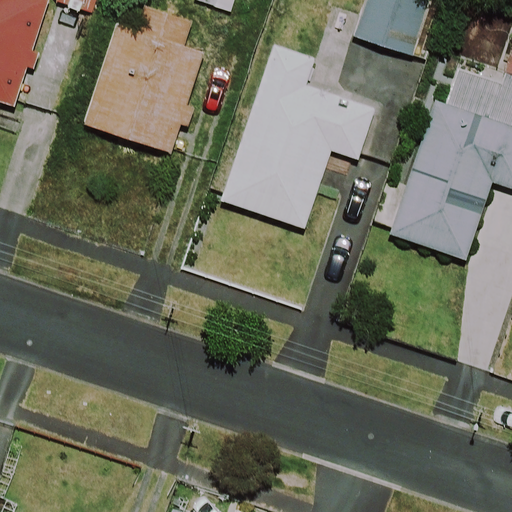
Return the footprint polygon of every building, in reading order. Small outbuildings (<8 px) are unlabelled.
[(0,0),(0,102),(15,107),(27,68),(33,70),(39,53),(33,51),(49,0),(0,0)] [(96,0),(56,0),(56,2),(92,14),(96,0)] [(412,57),(431,0),(366,0),(354,38),(412,57)] [(193,23),(145,6),(136,32),(116,25),(82,124),(169,154),(179,126),(188,128),(195,108),(187,105),(204,54),(184,47),(193,23)] [(315,60),(274,46),(220,202),(305,230),(332,151),(359,160),(376,110),(306,86),(315,60)] [(511,127),(437,102),(390,235),(466,262),(493,183),(511,189),(511,127)]
